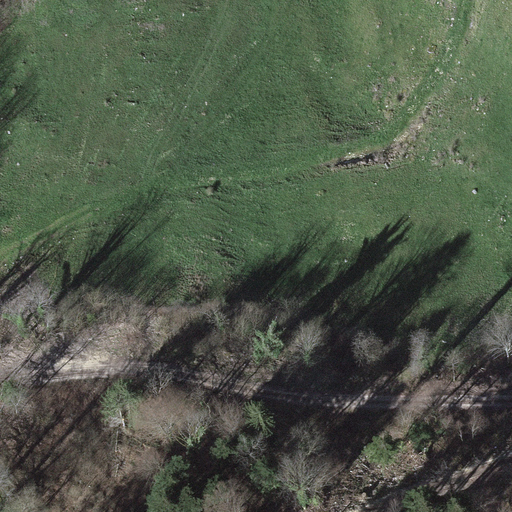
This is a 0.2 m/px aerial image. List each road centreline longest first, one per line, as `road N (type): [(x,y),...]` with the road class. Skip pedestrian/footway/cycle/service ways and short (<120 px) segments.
road 1 (track): [(0,259),(93,207),(158,184),(364,145),(393,130),(451,43),(466,0)]
road 2 (track): [(0,380),(159,368),(364,396),(511,395)]
road 3 (track): [(364,396),(408,370),(511,337)]
road 4 (track): [(511,458),(374,511)]
